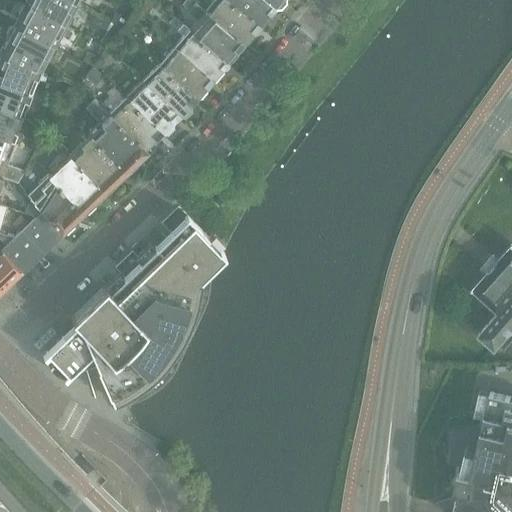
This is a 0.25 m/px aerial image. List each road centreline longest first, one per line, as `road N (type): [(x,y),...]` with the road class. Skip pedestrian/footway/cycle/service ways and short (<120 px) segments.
road 1 (residential): [(0,340),(211,143),(335,0)]
road 2 (tertiary): [(393,406),(422,253),(439,212),(511,103)]
road 3 (tertiary): [(165,511),(122,450),(38,397),(0,358)]
